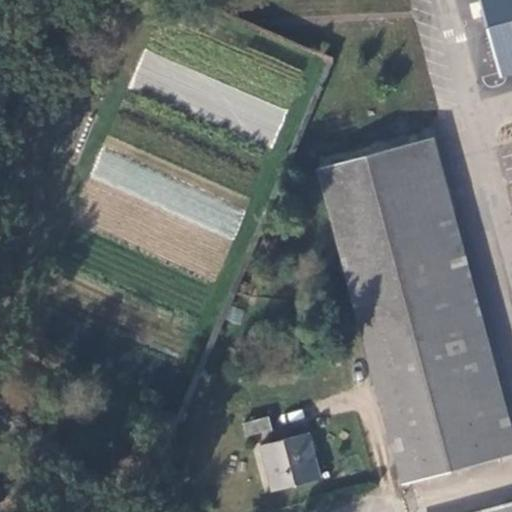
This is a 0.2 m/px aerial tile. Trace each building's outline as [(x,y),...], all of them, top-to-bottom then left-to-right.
[(511,71),(511,0),(478,0),(496,76),(511,71)] [(195,117),(212,79),(145,49),(128,87),(195,117)] [(272,144),(285,110),(269,104),(263,118),(256,115),(248,135),(272,144)] [(511,455),(511,420),(435,138),(316,170),(401,485),(511,455)] [(268,415),(241,423),(246,440),(273,433),(268,415)] [(323,470),(309,422),(258,438),(272,485),(323,470)] [(511,511),(511,500),(469,511),(511,511)]
